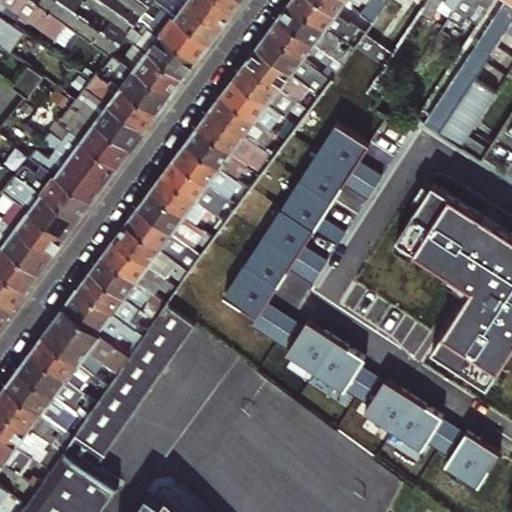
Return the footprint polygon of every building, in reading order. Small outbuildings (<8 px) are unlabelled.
[(45,8),(33,0),(3,0),(6,2),(81,55),(74,65),(91,78),(96,72),(110,54),(45,8)] [(50,0),(33,0),(45,8),(50,0)] [(131,27),(135,21),(140,15),(140,14),(120,0),(84,0),(84,1),(82,0),(50,0),(45,8),(110,54),(112,51),(126,33),(131,27)] [(120,0),(140,14),(151,0),(120,0)] [(211,42),(222,26),(186,0),(185,0),(175,15),(211,42)] [(186,0),(222,26),(233,12),(216,0),(186,0)] [(216,0),(233,12),(241,0),(216,0)] [(347,21),(336,13),(319,0),(290,0),(290,1),(346,43),(356,28),(347,21)] [(319,0),(336,13),(345,0),(319,0)] [(372,0),(365,11),(375,19),(387,4),(381,0),(372,0)] [(442,0),(447,0),(456,5),(459,0),(427,0),(421,10),(432,17),(438,7),(442,0)] [(507,29),(511,31),(511,0),(504,0),(425,122),(462,144),(497,90),(477,76),(499,42),(507,29)] [(442,0),(438,7),(450,15),(451,13),(456,5),(447,0),(442,0)] [(492,0),(459,0),(456,5),(451,13),(458,18),(463,9),(480,19),(492,0)] [(354,49),(346,43),(290,1),(279,16),(343,64),(346,61),(354,49)] [(372,23),(375,19),(365,11),(361,15),(372,23)] [(23,30),(0,13),(0,30),(15,41),(23,30)] [(198,59),(211,42),(175,15),(173,14),(161,31),(198,59)] [(184,77),(198,59),(161,31),(140,15),(135,21),(147,30),(143,36),(131,27),(126,33),(136,41),(184,77)] [(333,78),(343,64),(279,16),(268,31),(313,64),(321,69),(333,78)] [(356,28),(358,26),(349,19),(347,21),(356,28)] [(511,31),(507,29),(499,42),(511,49),(511,31)] [(0,44),(8,50),(15,41),(0,30),(0,44)] [(302,79),(313,64),(268,31),(257,46),(302,79)] [(171,95),(184,77),(136,41),(124,59),(171,95)] [(306,82),(302,79),(257,46),(246,60),(287,91),(293,95),(300,84),(307,89),(309,87),(310,85),(306,82)] [(158,112),(171,95),(124,59),(112,51),(110,54),(96,72),(108,82),(111,77),(121,85),(158,112)] [(275,107),(287,91),(246,60),(234,76),(268,101),(275,107)] [(0,70),(15,81),(20,75),(4,64),(0,69),(0,70)] [(309,87),(321,96),(333,78),(321,69),(314,80),(310,77),(306,82),(310,85),(309,87)] [(85,86),(98,96),(108,82),(96,72),(91,78),(85,86)] [(256,118),(268,101),(234,76),(222,93),(256,118)] [(145,130),(158,112),(121,85),(108,103),(145,130)] [(244,134),(256,118),(222,93),(210,109),(244,134)] [(288,117),(299,125),(311,109),(300,100),(288,117)] [(131,148),(145,130),(108,103),(107,102),(94,120),(94,121),(131,148)] [(118,165),(131,148),(94,121),(86,131),(73,121),(80,111),(71,103),(58,120),(67,127),(81,138),(118,165)] [(242,136),(244,134),(210,109),(198,125),(232,150),(242,136)] [(275,132),(287,141),(299,125),(288,117),(280,110),(275,116),(280,120),(272,130),(275,132)] [(337,120),(225,290),(259,312),(267,298),(288,267),(303,244),(315,227),(322,215),(344,182),(360,158),(371,142),(337,120)] [(240,156),(232,150),(198,125),(186,141),(236,178),(248,162),(240,156)] [(105,183),(118,165),(81,138),(67,127),(54,146),(68,156),(105,183)] [(265,149),(276,157),(287,141),(275,132),(263,148),(265,149)] [(232,150),(240,156),(250,142),(242,136),(232,150)] [(44,149),(46,147),(49,142),(44,138),(38,144),(44,149)] [(240,180),(236,178),(186,141),(174,157),(217,188),(221,183),(238,195),(241,191),(235,187),(238,183),(240,180)] [(50,151),(54,146),(49,142),(46,147),(50,151)] [(40,154),(44,149),(38,144),(34,150),(40,154)] [(253,166),(263,174),(276,157),(265,149),(253,166)] [(53,176),(34,162),(40,154),(34,150),(30,155),(16,172),(31,183),(42,192),(78,219),(92,201),(55,174),(53,176)] [(92,201),(105,183),(68,156),(60,167),(40,154),(34,162),(53,176),(55,174),(92,201)] [(218,189),(217,188),(174,157),(162,173),(206,206),(218,189)] [(384,174),(360,158),(344,182),(369,198),(384,174)] [(65,236),(78,219),(42,192),(31,183),(16,172),(10,180),(2,189),(18,201),(65,236)] [(216,213),(206,206),(162,173),(150,189),(184,214),(190,207),(203,216),(200,221),(206,226),(216,213)] [(511,230),(435,181),(399,237),(475,285),(434,350),(489,384),(511,347),(511,230)] [(235,187),(241,191),(244,187),(238,183),(235,187)] [(172,230),(184,214),(150,189),(138,205),(172,230)] [(52,254),(65,236),(18,201),(5,218),(52,254)] [(193,270),(204,254),(172,230),(138,205),(127,221),(193,270)] [(0,242),(39,271),(52,254),(5,218),(0,214),(0,242)] [(347,231),(322,215),(315,227),(339,243),(347,231)] [(183,283),(193,270),(127,221),(115,237),(162,272),(164,268),(183,283)] [(173,280),(162,272),(115,237),(103,254),(150,289),(154,283),(165,291),(173,280)] [(0,269),(26,289),(39,271),(0,242),(0,269)] [(328,260),(303,244),(288,267),(313,283),(328,260)] [(169,302),(150,289),(103,254),(91,270),(137,304),(143,296),(163,311),(168,304),(169,302)] [(0,296),(13,307),(26,289),(0,269),(0,296)] [(140,307),(137,304),(91,270),(79,286),(146,336),(149,331),(136,321),(132,318),(140,307)] [(165,291),(173,297),(181,286),(173,280),(165,291)] [(136,350),(146,336),(79,286),(64,306),(116,344),(120,338),(132,347),(136,350)] [(0,323),(13,307),(0,296),(0,323)] [(289,347),(305,323),(267,298),(259,312),(251,323),(289,347)] [(102,511),(120,486),(96,470),(197,325),(168,304),(163,311),(149,331),(146,336),(136,350),(132,356),(120,373),(112,385),(104,396),(75,437),(64,454),(52,472),(45,482),(39,489),(27,506),(22,511),(102,511)] [(132,356),(127,353),(116,344),(64,306),(52,322),(120,373),(132,356)] [(132,318),(136,321),(144,309),(140,307),(132,318)] [(365,356),(308,319),(305,323),(289,347),(287,351),(344,387),(359,365),(365,356)] [(112,385),(120,373),(52,322),(43,333),(105,380),(112,385)] [(97,391),(105,380),(43,333),(31,350),(67,378),(84,390),(88,385),(97,391)] [(127,353),(132,347),(120,338),(116,344),(127,353)] [(55,394),(67,378),(31,350),(19,367),(55,394)] [(370,403),(385,379),(359,365),(344,387),(370,403)] [(70,406),(55,394),(19,367),(5,385),(63,428),(70,419),(64,414),(70,406)] [(444,416),(385,379),(370,403),(366,411),(424,447),(428,440),(444,416)] [(97,391),(104,396),(112,385),(105,380),(97,391)] [(75,437),(63,428),(5,385),(0,391),(0,406),(48,443),(52,445),(64,454),(75,437)] [(44,449),(48,443),(0,406),(0,432),(33,457),(52,472),(64,454),(52,445),(47,452),(44,449)] [(468,430),(444,416),(428,440),(451,455),(468,430)] [(451,455),(445,465),(477,486),(500,450),(468,430),(451,455)] [(25,467),(33,457),(0,432),(0,459),(4,463),(20,475),(25,467)] [(0,471),(0,467),(4,463),(0,459),(0,484),(7,490),(13,482),(0,471)] [(39,489),(45,482),(25,467),(20,475),(31,483),(39,489)] [(14,495),(27,506),(39,489),(31,483),(24,494),(19,489),(14,495)] [(0,511),(22,511),(27,506),(14,495),(7,490),(0,499),(0,511)] [(186,511),(169,494),(156,511),(186,511)]
